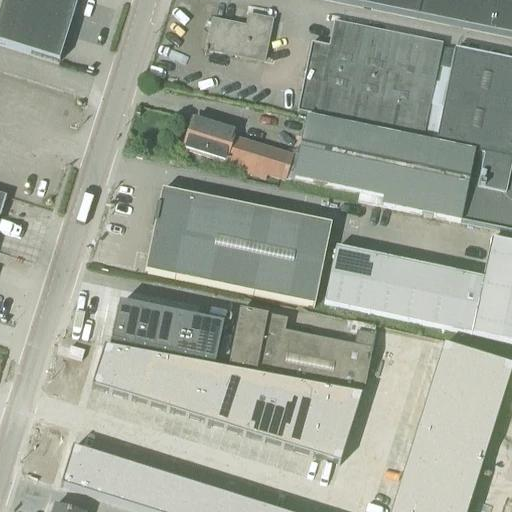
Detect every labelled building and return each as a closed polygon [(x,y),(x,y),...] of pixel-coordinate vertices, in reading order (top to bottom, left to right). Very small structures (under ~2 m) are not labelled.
[(0,47),(19,53),(58,65),(64,44),(73,18),(78,0),(2,0),(0,8),(0,47)] [(511,0),(310,0),(437,26),(511,41),(511,0)] [(204,51),(203,55),(206,56),(207,48),(223,51),(222,56),(263,64),(271,23),(248,19),(246,30),(211,23),(206,51),(204,51)] [(298,109),(297,114),(423,141),(441,51),(442,48),(433,46),(333,26),(328,50),(311,46),(298,109)] [(454,54),(434,148),(435,148),(511,163),(511,64),(454,52),(454,54)] [(299,155),(293,183),(358,197),(357,205),(460,226),(511,236),(511,163),(435,148),(306,121),(299,155)] [(192,122),(183,153),(224,166),(224,165),(244,171),(243,176),(264,183),(266,178),(283,184),(291,160),(231,141),(233,135),(192,122)] [(147,276),(313,311),(325,252),(330,229),(178,198),(177,201),(163,198),(160,211),(155,209),(152,227),(157,228),(147,276)] [(334,254),(323,307),(511,347),(511,247),(490,243),(482,283),(335,252),(334,254)] [(121,290),(118,305),(196,321),(199,308),(162,301),(161,307),(147,305),(149,296),(121,290)] [(117,308),(109,348),(131,352),(140,313),(117,308)] [(140,313),(131,352),(151,356),(160,317),(140,313)] [(235,334),(228,369),(275,378),(349,393),(349,394),(355,395),(363,397),(374,342),(355,339),(353,350),(283,336),(285,324),(239,315),(235,334)] [(160,317),(151,356),(171,360),(180,321),(160,317)] [(180,321),(171,360),(191,364),(200,325),(180,321)] [(200,325),(191,364),(213,369),(221,330),(200,325)] [(441,351),(390,511),(467,511),(493,430),(511,371),(442,349),(441,351)] [(81,364),(83,355),(69,350),(66,360),(81,364)] [(91,387),(90,392),(111,398),(121,401),(135,405),(145,409),(149,410),(160,413),(173,417),(184,421),(187,422),(198,425),(211,429),(222,432),(225,434),(236,437),(249,441),(260,444),(264,446),(279,450),(292,455),(308,459),(321,464),(338,469),(360,400),(338,396),(161,363),(122,356),(102,352),(101,356),(91,387)] [(60,486),(59,491),(61,492),(61,491),(127,511),(260,511),(71,453),(70,457),(60,486)]
